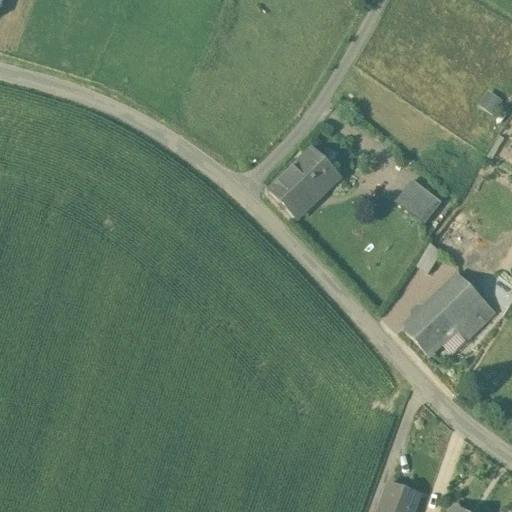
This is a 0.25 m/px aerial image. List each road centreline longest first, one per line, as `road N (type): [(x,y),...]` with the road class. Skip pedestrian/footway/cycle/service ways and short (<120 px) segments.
road 1 (unclassified): [(511,457),(456,420),(243,195)]
road 2 (unclassified): [(243,195),(162,135),(65,92),(0,74)]
road 3 (residential): [(243,195),(332,89),(380,0)]
